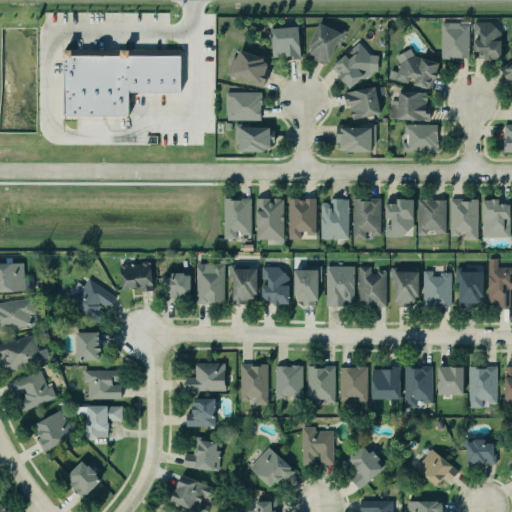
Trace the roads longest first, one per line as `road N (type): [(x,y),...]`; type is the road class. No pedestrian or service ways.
road 1 (residential): [(0,169),(511,171)]
road 2 (residential): [(511,338),(156,338)]
road 3 (residential): [(127,511),(160,446),(156,338)]
